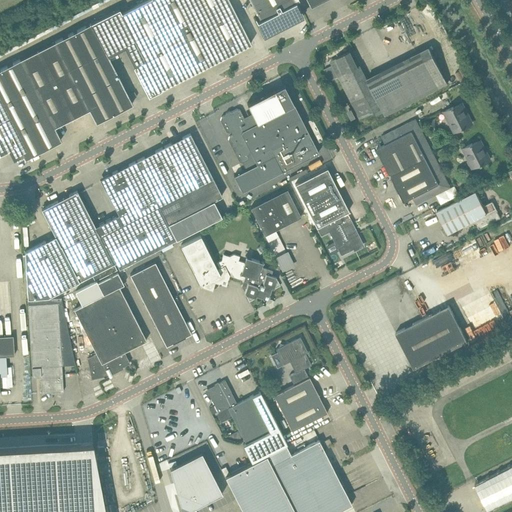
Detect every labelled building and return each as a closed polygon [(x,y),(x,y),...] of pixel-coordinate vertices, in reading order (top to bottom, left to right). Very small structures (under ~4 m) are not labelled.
[(145,0),(121,12),(145,60),(134,65),(149,95),(251,43),(229,0),(145,0)] [(249,0),(260,20),(257,22),(255,17),(254,18),(263,37),(265,36),(264,34),(270,30),(271,32),(274,30),(286,25),(303,16),(300,11),(296,3),(296,2),(294,0),(249,0)] [(121,12),(119,8),(20,59),(54,127),(89,109),(96,122),(132,103),(108,55),(124,47),(134,65),(145,60),(121,12)] [(384,79),(370,86),(356,57),(353,58),(350,51),(331,61),(360,118),(381,108),(385,115),(448,84),(433,54),(415,17),(397,26),(415,63),(406,68),(403,61),(380,72),(384,79)] [(13,159),(23,155),(25,158),(61,139),(54,127),(20,59),(0,68),(0,154),(9,150),(13,159)] [(234,175),(242,191),(319,152),(284,84),(247,103),(252,112),(257,122),(243,129),(241,125),(245,124),(245,121),(240,109),(237,109),(221,117),(220,120),(226,131),(229,132),(231,131),(232,134),(229,136),(228,139),(239,161),(242,162),(247,159),(248,156),(247,154),(251,152),(257,163),(246,169),(245,170),(234,175)] [(461,128),(462,129),(471,125),(461,104),(453,108),(453,106),(446,110),(451,119),(449,120),(454,131),(461,128)] [(385,144),(377,148),(390,173),(391,173),(391,174),(433,153),(419,126),(418,127),(416,123),(412,122),(408,124),(408,123),(381,136),(385,144)] [(222,195),(195,141),(190,132),(165,145),(197,208),(222,195)] [(480,140),(475,142),(472,143),(463,147),(463,148),(470,160),(468,161),(471,168),(480,163),(481,164),(490,160),(480,140)] [(197,208),(165,145),(136,160),(168,223),(197,208)] [(446,188),(447,183),(446,180),(446,179),(433,153),(391,174),(392,175),(391,176),(404,201),(412,197),(416,204),(443,191),(442,190),(446,188)] [(289,177),(292,183),(314,171),(313,170),(322,166),(316,154),(311,156),(314,161),(308,164),(309,166),(289,177)] [(95,225),(100,235),(101,234),(116,262),(119,268),(176,239),(168,223),(159,205),(136,160),(103,177),(102,181),(118,213),(95,225)] [(318,172),(295,184),(312,217),(317,226),(325,222),(344,213),(348,210),(327,168),(318,172)] [(287,188),(250,207),(260,225),(268,242),(278,236),(275,229),(301,216),(296,207),(287,188)] [(95,225),(77,190),(41,208),(55,235),(24,251),(27,298),(65,295),(119,268),(116,262),(101,234),(100,235),(95,225)] [(501,217),(492,201),(483,205),(476,191),(436,211),(448,233),(476,219),(480,228),(501,217)] [(317,226),(316,227),(320,234),(329,230),(341,255),(353,248),(354,251),(361,247),(363,242),(350,217),(347,218),(344,213),(325,222),(317,226)] [(181,245),(200,284),(201,284),(220,275),(217,268),(200,235),(181,245)] [(293,265),(287,252),(276,257),(282,270),(293,265)] [(220,275),(201,284),(203,287),(212,290),(215,282),(219,283),(219,284),(220,285),(221,283),(227,280),(228,280),(229,279),(228,279),(229,275),(243,279),(241,286),(246,287),(244,292),(249,301),(255,299),(256,296),(266,299),(270,287),(273,288),(280,286),(275,278),(274,277),(269,274),(269,272),(272,273),(272,270),(261,266),(262,262),(264,261),(263,261),(262,261),(246,256),(246,255),(245,255),(246,257),(244,262),(238,260),(239,255),(233,254),(229,256),(223,254),(221,260),(217,262),(219,267),(217,268),(220,275)] [(130,274),(166,346),(191,333),(155,262),(130,274)] [(75,302),(78,307),(74,308),(96,353),(90,356),(87,358),(88,362),(89,369),(91,379),(103,376),(104,377),(123,368),(123,366),(130,363),(124,351),(146,340),(119,286),(123,283),(118,272),(97,282),(103,294),(99,296),(96,291),(75,302)] [(61,297),(28,300),(32,377),(40,376),(41,392),(63,391),(61,365),(75,364),(61,297)] [(396,332),(414,368),(467,340),(449,305),(396,332)] [(0,356),(6,356),(14,356),(14,347),(13,336),(0,337),(0,356)] [(277,351),(270,355),(277,367),(283,364),(289,361),(295,372),(289,375),(294,384),(274,394),(292,430),(318,417),(327,412),(309,376),(309,377),(304,368),(311,364),(305,353),(308,351),(300,336),(295,338),(284,344),(281,343),(279,347),(276,348),(277,351)] [(243,444),(251,461),(287,443),(260,391),(237,403),(225,379),(214,385),(215,387),(207,390),(211,399),(214,405),(218,412),(227,407),(246,443),(243,444)] [(166,461),(207,440),(184,396),(146,415),(166,461)] [(225,476),(243,511),(335,511),(352,504),(319,439),(291,454),(286,444),(225,476)] [(0,511),(104,511),(91,442),(0,447),(0,511)] [(185,511),(222,493),(201,452),(170,468),(182,511),(185,511)]
